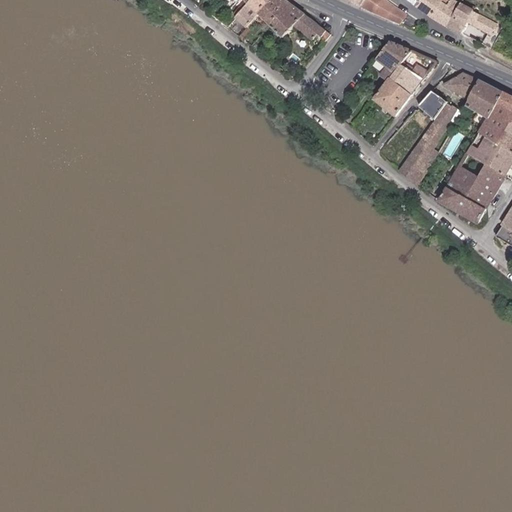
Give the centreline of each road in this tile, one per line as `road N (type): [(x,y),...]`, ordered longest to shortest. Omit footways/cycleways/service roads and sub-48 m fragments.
road 1 (residential): [(490,244),(375,155)]
road 2 (residential): [(297,92),(186,0)]
road 3 (residential): [(375,155),(449,56)]
